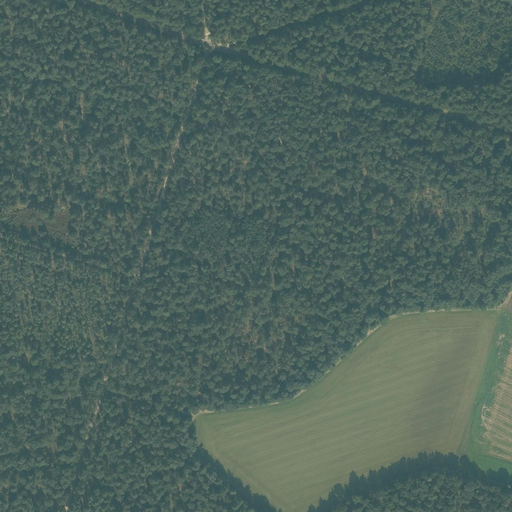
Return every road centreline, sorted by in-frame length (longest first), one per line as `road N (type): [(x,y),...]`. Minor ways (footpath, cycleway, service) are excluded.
road 1 (tertiary): [(511,131),(207,44)]
road 2 (track): [(364,336),(448,113)]
road 3 (track): [(431,511),(442,468),(355,493),(328,511)]
road 4 (track): [(136,280),(183,121)]
road 5 (track): [(362,0),(217,48)]
road 6 (track): [(183,121),(42,82)]
road 7 (track): [(0,240),(136,280)]
road 8 (tertiary): [(207,44),(84,0)]
